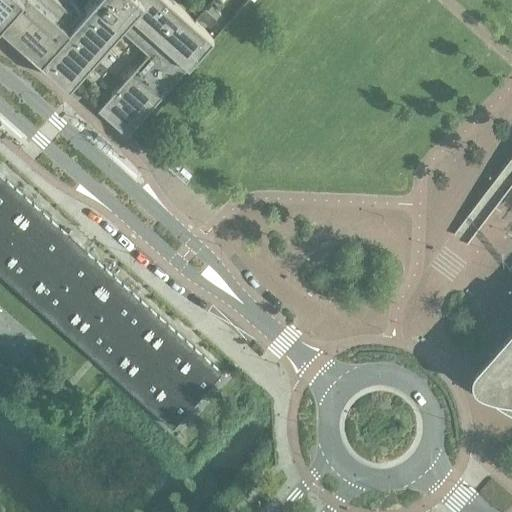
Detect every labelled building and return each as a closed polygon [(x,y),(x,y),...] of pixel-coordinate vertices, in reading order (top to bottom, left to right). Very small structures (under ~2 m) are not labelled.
[(0,0),(0,11),(45,52),(73,19),(51,0),(0,0)] [(45,52),(40,57),(69,82),(119,26),(148,52),(98,108),(127,135),(213,36),(172,0),(90,0),(73,19),(45,52)] [(198,1),(196,0),(180,0),(191,9),(198,1)] [(217,18),(205,7),(198,15),(210,25),(217,18)] [(0,173),(0,271),(173,426),(221,372),(0,173)] [(511,332),(480,368),(479,371),(479,375),(481,378),(495,390),(507,399),(511,400),(511,332)]
